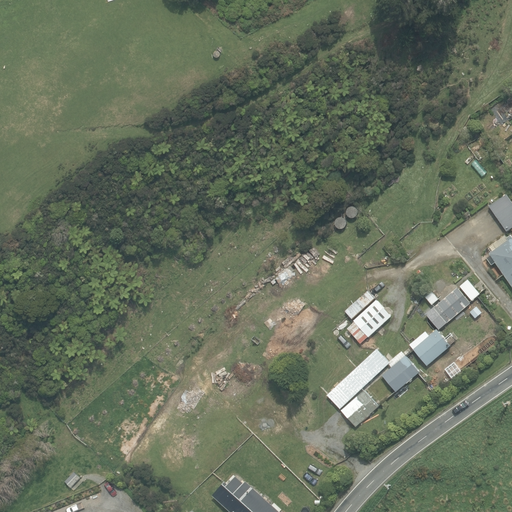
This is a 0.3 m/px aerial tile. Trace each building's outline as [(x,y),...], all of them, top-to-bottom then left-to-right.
[(470,151),(482,167),(495,158),(481,137),(470,144),(473,149),(470,151)] [(507,232),(511,228),(511,202),(507,195),(490,207),(507,232)] [(511,238),(490,254),(511,286),(511,238)] [(446,263),(439,269),(449,281),(456,275),(446,263)] [(472,301),(480,294),(468,280),(460,286),(472,301)] [(440,329),(471,303),(458,288),(427,314),(440,329)] [(432,305),(439,299),(431,290),(424,296),(432,305)] [(353,319),(376,299),(368,291),(346,311),(353,319)] [(369,338),(392,317),(377,300),(355,321),(356,322),(348,329),(359,341),(366,335),(369,338)] [(428,366),(451,346),(437,329),(413,349),(428,366)] [(341,409),(390,363),(378,349),(328,395),(341,409)] [(396,392),(420,372),(406,355),(382,375),(396,392)] [(357,427),(379,407),(365,391),(342,410),(357,427)]
